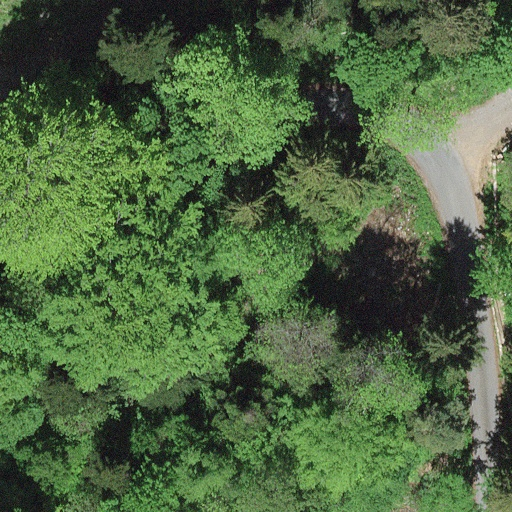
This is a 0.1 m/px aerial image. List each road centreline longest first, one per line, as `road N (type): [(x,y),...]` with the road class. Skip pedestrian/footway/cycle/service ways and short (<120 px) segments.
road 1 (unclassified): [(496,511),(456,149),(376,110),(280,113),(115,211),(0,236)]
road 2 (track): [(0,77),(63,60),(153,0)]
